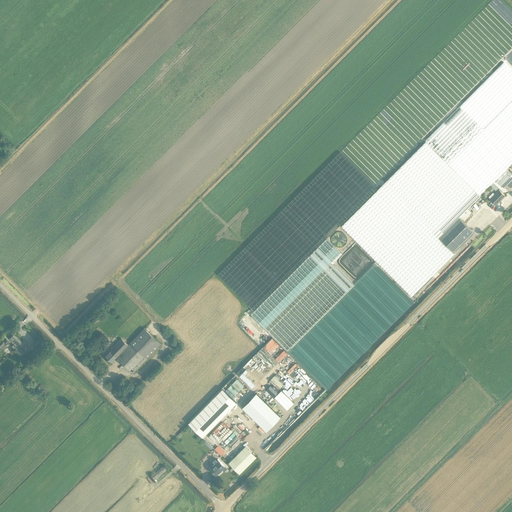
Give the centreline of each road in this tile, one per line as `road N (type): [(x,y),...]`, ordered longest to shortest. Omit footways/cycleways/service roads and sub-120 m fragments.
road 1 (unclassified): [(223,508),(511,220)]
road 2 (unclassified): [(223,508),(0,284)]
